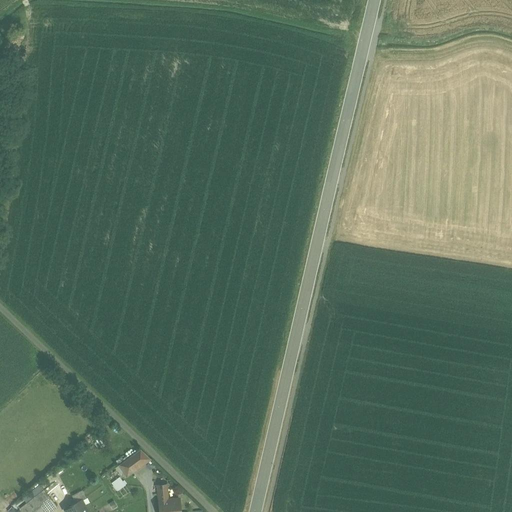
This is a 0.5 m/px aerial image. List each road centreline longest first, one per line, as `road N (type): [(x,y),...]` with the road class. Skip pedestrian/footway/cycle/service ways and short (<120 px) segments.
road 1 (unclassified): [(256,511),(374,0)]
road 2 (residential): [(213,511),(0,308)]
